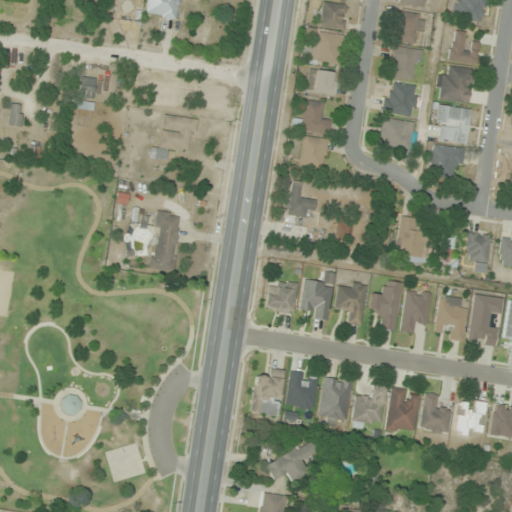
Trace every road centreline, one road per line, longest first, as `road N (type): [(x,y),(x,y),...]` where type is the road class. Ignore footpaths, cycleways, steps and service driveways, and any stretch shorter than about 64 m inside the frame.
road 1 (tertiary): [(199,511),(275,0)]
road 2 (residential): [(511,377),(226,331)]
road 3 (residential): [(511,0),(482,209)]
road 4 (residential): [(355,156),(442,202),(511,213)]
road 5 (residential): [(371,0),(355,156)]
